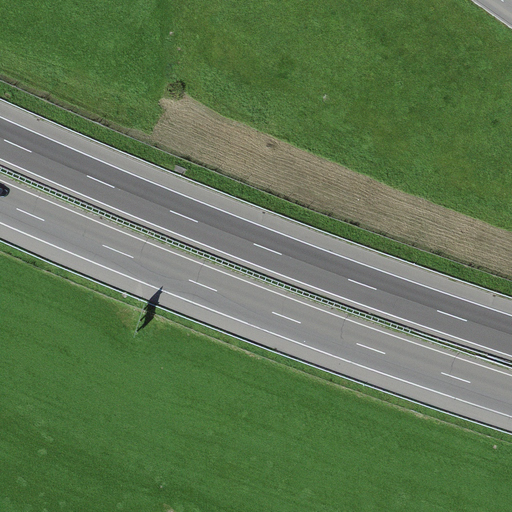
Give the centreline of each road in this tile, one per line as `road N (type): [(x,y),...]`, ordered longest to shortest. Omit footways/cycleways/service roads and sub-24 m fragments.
road 1 (motorway): [(511,335),(280,254),(0,137)]
road 2 (motorway): [(0,202),(264,310),(511,397)]
